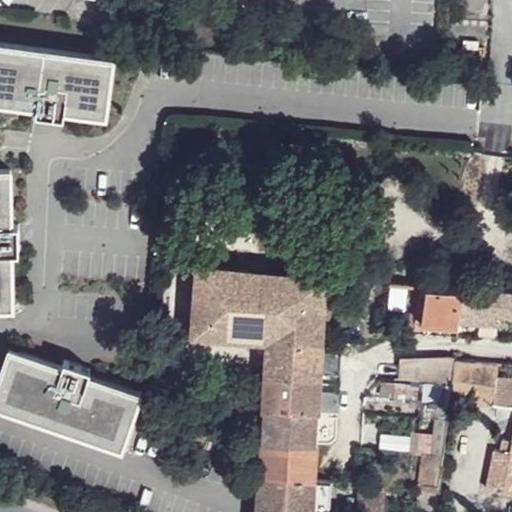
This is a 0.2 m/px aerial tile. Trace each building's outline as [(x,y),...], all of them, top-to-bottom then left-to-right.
[(98,121),(106,64),(0,47),(0,106),(29,111),(28,118),(56,122),(57,115),(98,121)] [(0,310),(9,310),(9,269),(9,255),(16,255),(16,227),(9,227),(10,172),(0,171),(0,310)] [(268,338),(323,341),(325,288),(335,288),(336,278),(199,265),(192,335),(268,340),(268,338)] [(459,320),(461,288),(427,285),(424,320),(458,324),(459,320)] [(511,291),(461,288),(459,320),(465,320),(464,329),(475,330),(477,321),(497,324),(499,314),(511,314),(511,291)] [(417,332),(457,335),(458,324),(424,320),(418,320),(417,332)] [(496,337),(497,324),(477,321),(475,330),(475,334),(496,337)] [(323,346),(323,341),(268,338),(268,340),(266,366),(322,370),(323,346)] [(322,370),(341,372),(342,349),(323,346),(322,370)] [(0,411),(113,454),(134,400),(82,380),(85,374),(59,364),(56,370),(5,351),(0,362),(0,411)] [(424,379),(451,382),(453,383),(455,357),(444,356),(425,357),(406,362),(404,378),(424,379)] [(451,382),(449,401),(509,407),(511,407),(511,404),(511,377),(497,376),(498,361),(455,357),(453,383),(451,382)] [(322,370),(266,366),(264,407),(319,409),(322,370)] [(448,417),(449,401),(451,382),(424,379),(423,398),(434,399),(433,416),(437,416),(448,417)] [(319,409),(264,407),(262,442),(317,445),(319,409)] [(443,452),(448,417),(437,416),(434,451),(443,452)] [(262,442),(260,477),(316,480),(317,445),(262,442)] [(506,463),(508,450),(493,446),(490,460),(506,463)] [(511,506),(511,450),(508,450),(506,463),(490,460),(481,500),(511,506)] [(438,506),(443,452),(434,451),(423,451),(418,505),(438,506)] [(260,477),(258,509),(314,511),(315,493),(316,480),(260,477)] [(316,480),(315,493),(331,494),(332,481),(316,480)] [(315,493),(314,511),(316,511),(329,511),(331,494),(315,493)] [(359,496),(358,511),(385,511),(386,498),(359,496)]
